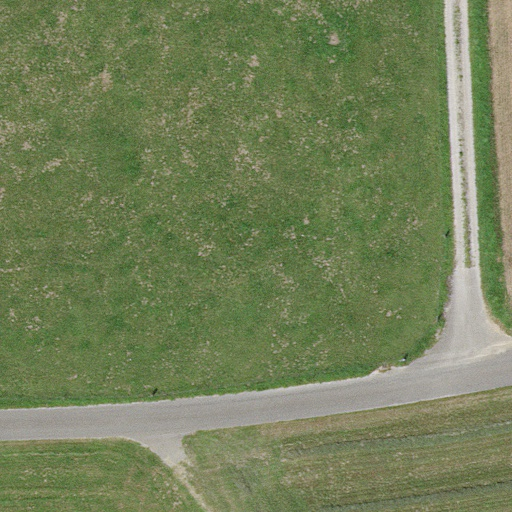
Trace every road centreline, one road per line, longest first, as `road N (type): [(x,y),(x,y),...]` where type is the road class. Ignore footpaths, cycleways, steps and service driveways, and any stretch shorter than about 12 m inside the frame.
road 1 (unclassified): [(511,374),(149,424),(0,427)]
road 2 (track): [(478,380),(462,0)]
